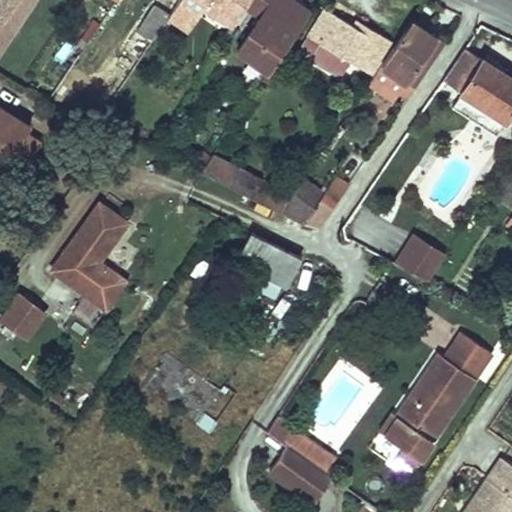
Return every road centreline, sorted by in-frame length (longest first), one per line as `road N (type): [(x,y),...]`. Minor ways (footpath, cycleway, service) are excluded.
road 1 (residential): [(319,246),(362,274),(235,464),(242,503),(254,511)]
road 2 (residential): [(319,246),(482,0)]
road 3 (residential): [(511,379),(425,511)]
road 4 (residential): [(319,246),(189,194)]
